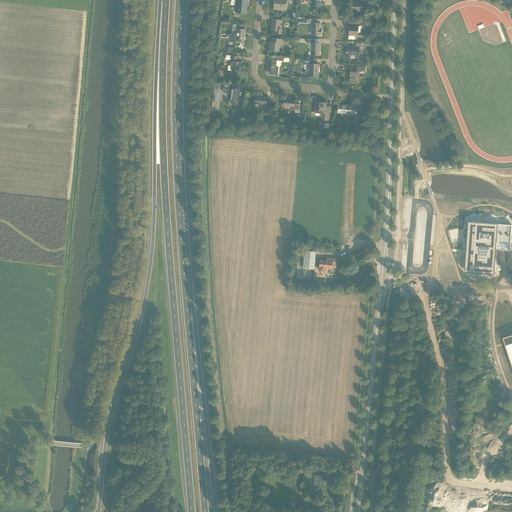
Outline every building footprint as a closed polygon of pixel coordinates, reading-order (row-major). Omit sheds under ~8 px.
[(237,0),(236,13),(244,14),(246,3),(248,4),(248,0),(237,0)] [(289,2),(288,0),(280,0),(280,1),(275,0),(274,0),(273,10),(286,11),(287,2),(289,2)] [(316,2),(316,0),(309,0),(310,2),(313,3),(313,14),(316,14),(316,15),(317,16),(319,16),(320,15),(320,14),(321,14),(321,3),(316,2)] [(369,3),(369,0),(361,0),(361,2),(351,2),(351,10),(364,10),(365,2),(369,3)] [(272,19),(271,30),(275,31),(275,33),(282,34),(283,28),(280,28),(281,20),(272,19)] [(322,29),(320,29),(321,23),(318,23),(318,19),(309,19),(309,23),(312,23),(312,35),(320,35),(320,34),(322,34),(322,29)] [(235,40),(244,41),(245,29),(242,29),(243,25),(233,24),(232,35),(236,35),(235,40)] [(346,24),(346,28),(349,29),(349,35),(349,39),(354,39),(354,37),(362,37),(362,33),(358,32),(358,26),(353,26),(353,25),(346,24)] [(283,45),(284,39),(272,38),(272,42),(270,42),(269,50),(279,51),(279,45),(283,45)] [(311,55),(320,55),(320,43),(315,43),(315,39),(307,39),(307,43),(312,43),(311,55)] [(347,47),(346,58),(351,58),(351,54),(359,55),(359,51),(362,51),(363,44),(356,43),(356,47),(347,47)] [(238,56),(232,56),(232,55),(226,55),(226,59),(231,60),(231,66),(228,65),(228,70),(231,70),(240,71),(240,66),(241,66),(242,62),(237,62),(238,56)] [(282,61),(283,61),(284,58),(275,57),(274,60),(268,59),(267,72),(267,73),(268,74),(269,75),(270,75),(271,74),(277,75),(278,75),(279,67),(276,66),(277,61),(282,61)] [(308,76),(319,76),(319,64),(314,64),(314,60),(305,60),(303,60),(303,63),(304,63),(304,64),(309,64),(308,76)] [(348,72),(347,82),(359,82),(359,72),(361,72),(361,70),(365,70),(365,67),(356,66),(356,72),(348,72)] [(224,88),(223,92),(231,93),(230,100),(230,103),(238,104),(238,100),(239,89),(236,89),(236,85),(231,85),(231,84),(224,84),(224,85),(224,88)] [(255,96),(255,103),(263,104),(263,106),(266,106),(266,111),(270,112),(271,101),(267,100),(267,97),(255,96)] [(291,109),(300,110),(301,104),(295,104),(295,100),(285,99),(284,106),(291,107),(291,109)] [(325,120),(329,120),(330,110),(326,109),(327,103),(316,102),(315,112),(316,112),(316,115),(319,116),(320,115),(320,113),(325,113),(325,120)] [(358,106),(346,105),(338,104),(337,113),(345,113),(357,115),(356,117),(360,117),(361,109),(357,109),(358,106)] [(466,253),(464,272),(494,274),(494,273),(496,249),(498,250),(501,251),(510,251),(510,246),(511,225),(498,224),(498,223),(490,222),(468,221),(466,250),(468,250),(468,253),(466,253)] [(303,268),(315,269),(316,251),(305,250),(303,268)] [(327,268),(332,268),(333,264),(338,265),(339,258),(327,257),(327,260),(320,260),(319,267),(319,270),(320,271),(325,272),(326,271),(327,268)] [(511,328),(511,334),(503,338),(506,344),(511,362),(511,326),(511,327),(511,328)] [(332,480),(332,474),(325,474),(324,476),(315,475),(314,492),(323,493),(324,485),(325,481),(325,480),(332,480)]
